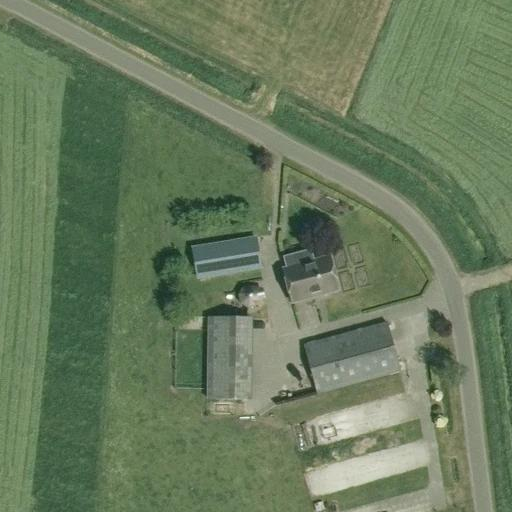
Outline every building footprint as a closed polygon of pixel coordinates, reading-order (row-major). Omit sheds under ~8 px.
[(199,280),(262,269),(256,239),(193,250),(199,280)] [(330,258),(313,263),(310,252),(284,259),(287,270),(283,271),(292,304),(339,291),(330,258)] [(234,309),(234,337),(253,337),(253,308),(234,309)] [(317,395),(400,373),(387,324),(304,346),(317,395)] [(371,406),(309,425),(317,451),(379,433),(371,406)] [(357,458),(371,487),(401,473),(388,444),(357,458)] [(328,469),(336,496),(362,488),(354,461),(328,469)]
